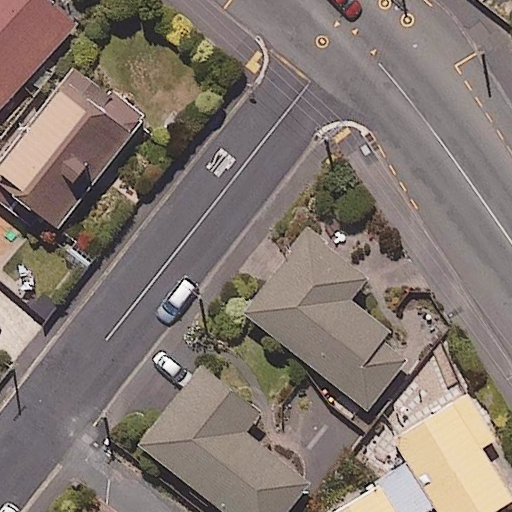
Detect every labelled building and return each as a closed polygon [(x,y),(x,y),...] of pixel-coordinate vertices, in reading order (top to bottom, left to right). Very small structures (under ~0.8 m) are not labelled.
[(0,0),(0,114),(82,26),(53,0),(0,0)] [(149,122),(83,70),(0,174),(0,186),(60,234),(149,122)] [(372,414),(413,365),(389,346),(397,336),(357,303),(376,281),(320,235),(253,317),(372,414)] [(268,416),(211,369),(147,448),(226,511),(294,511),(316,486),(253,435),(268,416)] [(502,442),(473,396),(398,442),(415,470),(346,511),(434,511),(438,509),(439,511),(505,511),(511,508),(511,491),(487,451),(502,442)]
